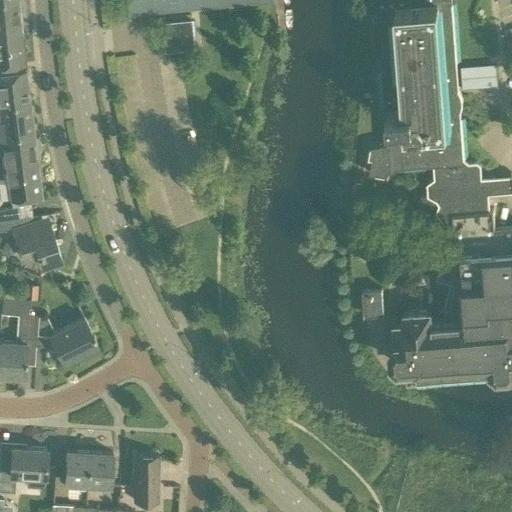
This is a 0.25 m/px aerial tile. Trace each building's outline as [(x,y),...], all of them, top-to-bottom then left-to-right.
[(0,0),(0,31),(22,30),(19,0),(0,0)] [(247,3),(246,0),(136,0),(138,14),(247,3)] [(511,224),(508,225),(495,226),(494,214),(494,207),(490,208),(489,192),(495,192),(494,175),(482,176),(481,163),(477,160),(469,160),(464,156),(460,110),(462,106),(462,101),(462,95),(459,88),(457,62),(452,0),(376,0),(387,141),(370,145),(370,146),(368,156),(372,157),(369,172),(387,175),(390,167),(433,164),(434,177),(427,182),(428,194),(436,198),(439,202),(436,210),(446,221),(453,220),(456,252),(444,253),(437,277),(451,281),(444,305),(447,306),(445,315),(431,315),(431,308),(406,310),(406,319),(397,319),(399,339),(407,339),(410,372),(466,368),(490,366),(491,366),(498,372),(511,371),(511,370),(511,224)] [(163,50),(193,48),(191,18),(161,21),(163,50)] [(0,64),(25,62),(22,30),(0,31),(0,64)] [(0,103),(29,100),(25,68),(0,71),(0,103)] [(0,135),(33,131),(29,100),(0,103),(0,135)] [(0,166),(37,163),(33,131),(0,135),(0,166)] [(37,163),(0,166),(0,179),(9,178),(9,181),(7,181),(9,198),(10,198),(11,205),(0,206),(0,219),(19,217),(19,218),(30,215),(32,215),(30,195),(41,194),(37,163)] [(19,217),(0,219),(0,227),(14,223),(15,226),(14,226),(24,257),(37,253),(41,265),(61,258),(47,215),(32,220),(30,215),(19,218),(19,217)] [(37,298),(38,283),(28,282),(26,297),(37,298)] [(365,312),(384,311),(382,287),(363,288),(365,312)] [(35,343),(37,313),(18,312),(16,339),(0,338),(0,372),(24,373),(26,343),(35,343)] [(37,313),(35,343),(55,344),(62,359),(97,342),(84,315),(54,330),(46,314),(37,313)] [(46,474),(47,446),(26,444),(26,441),(0,439),(0,489),(13,491),(15,472),(26,473),(26,484),(44,486),(45,474),(46,474)] [(88,482),(90,448),(67,447),(65,480),(88,482)] [(90,448),(88,482),(111,483),(113,450),(90,448)] [(159,499),(159,453),(135,452),(134,498),(159,499)] [(0,511),(11,511),(13,499),(0,497),(0,511)] [(86,511),(87,505),(52,503),(51,511),(86,511)]
